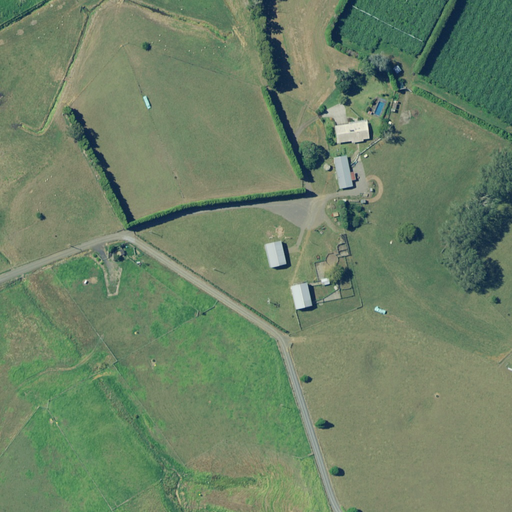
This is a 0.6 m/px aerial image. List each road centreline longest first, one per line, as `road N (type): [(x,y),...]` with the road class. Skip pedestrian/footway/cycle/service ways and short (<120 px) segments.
road 1 (unknown): [(127,229),(280,335),(340,511)]
road 2 (unclassified): [(305,199),(197,210),(0,278)]
